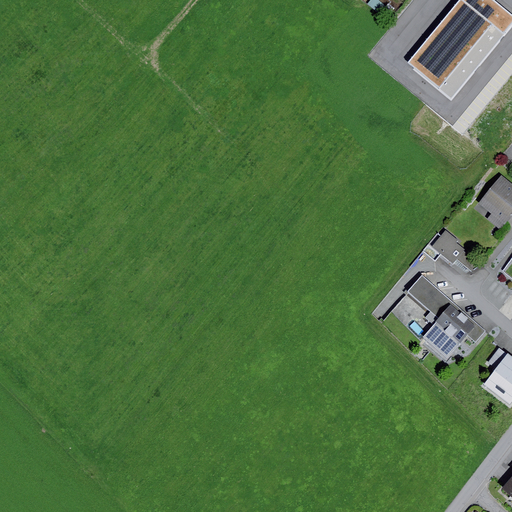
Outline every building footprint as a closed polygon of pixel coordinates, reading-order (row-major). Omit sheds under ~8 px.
[(511,24),(511,14),(494,0),(459,0),(408,63),(451,100),(511,24)] [(511,185),(502,177),(480,203),(492,213),(487,219),(500,230),(511,214),(511,185)] [(458,240),(446,230),(432,247),(453,264),(457,260),(464,251),(465,250),(456,243),(458,240)] [(464,251),(457,260),(471,272),(481,265),(464,251)] [(486,331),(422,275),(408,291),(410,293),(431,312),(426,318),(434,325),(423,338),(447,359),(467,335),(476,343),(486,331)] [(507,354),(499,349),(488,363),(496,369),(507,354)] [(511,401),(511,355),(508,353),(507,354),(496,369),(484,385),(510,404),(511,401)] [(511,477),(502,489),(511,498),(511,477)]
